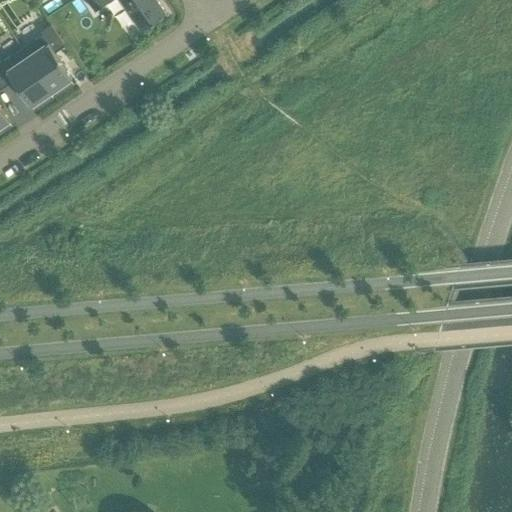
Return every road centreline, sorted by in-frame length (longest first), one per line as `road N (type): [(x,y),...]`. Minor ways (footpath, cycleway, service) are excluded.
road 1 (secondary): [(511,272),(0,318)]
road 2 (secondary): [(0,354),(511,309)]
road 3 (residential): [(0,165),(208,16)]
